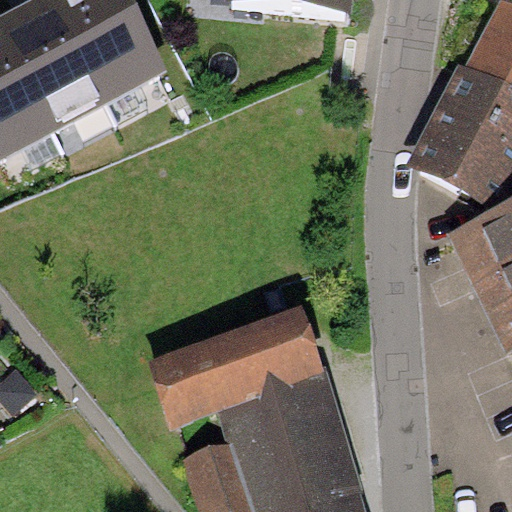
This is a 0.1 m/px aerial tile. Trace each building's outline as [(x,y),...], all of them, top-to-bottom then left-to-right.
[(107,108),(51,0),(41,0),(0,22),(0,36),(53,137),(107,108)] [(51,0),(107,108),(169,75),(130,0),(51,0)] [(352,18),(353,0),(225,0),(225,6),(352,18)] [(511,9),(501,4),(466,71),(511,95),(511,9)] [(0,164),(53,137),(0,36),(0,164)] [(511,210),(511,95),(466,71),(460,67),(405,169),(497,217),(511,210)] [(511,210),(497,217),(451,237),(511,361),(511,210)] [(303,312),(148,362),(171,433),(217,418),(325,382),(303,312)] [(364,511),(360,499),(364,497),(325,382),(217,418),(227,447),(183,462),(200,511),(364,511)]
